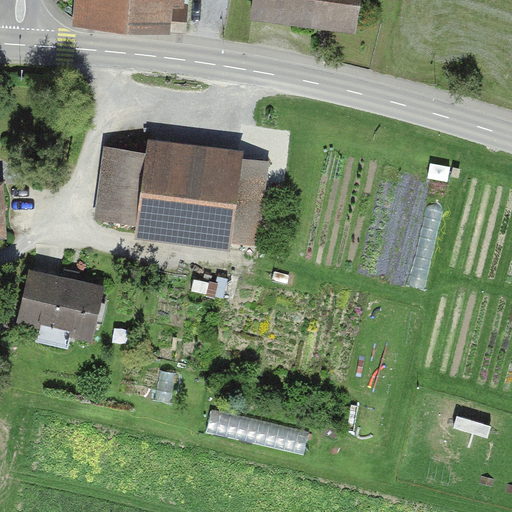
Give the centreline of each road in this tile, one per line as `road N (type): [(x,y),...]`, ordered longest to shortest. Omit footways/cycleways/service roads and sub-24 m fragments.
road 1 (secondary): [(511,136),(293,77),(20,45)]
road 2 (track): [(0,257),(32,243),(81,196),(112,52)]
